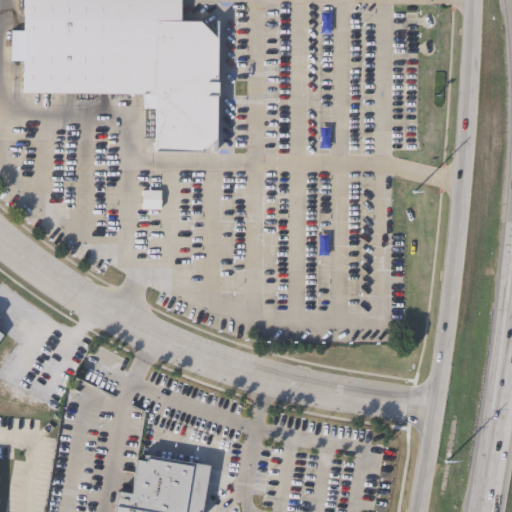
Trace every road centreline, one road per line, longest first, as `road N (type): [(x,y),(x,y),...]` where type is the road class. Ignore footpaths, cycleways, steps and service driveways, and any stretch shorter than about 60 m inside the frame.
road 1 (secondary): [(471,0),(456,267),(417,511)]
road 2 (tertiary): [(433,414),(292,384),(174,347),(88,307),(0,238)]
road 3 (motorway): [(511,346),(484,511)]
